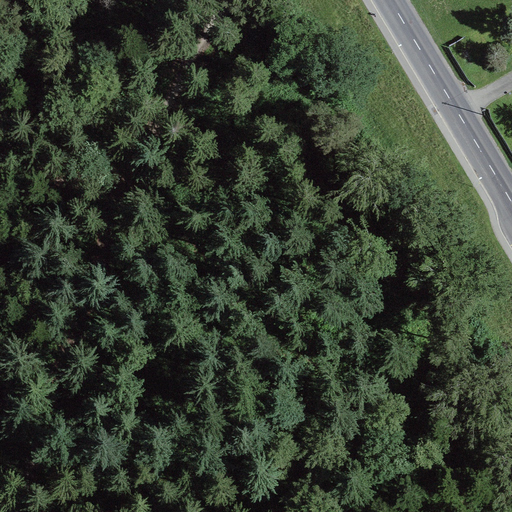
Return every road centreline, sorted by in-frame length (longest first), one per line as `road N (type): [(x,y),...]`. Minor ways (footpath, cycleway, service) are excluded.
road 1 (track): [(236,0),(83,312),(20,511)]
road 2 (track): [(0,109),(222,28)]
road 3 (tertiary): [(511,201),(393,0)]
